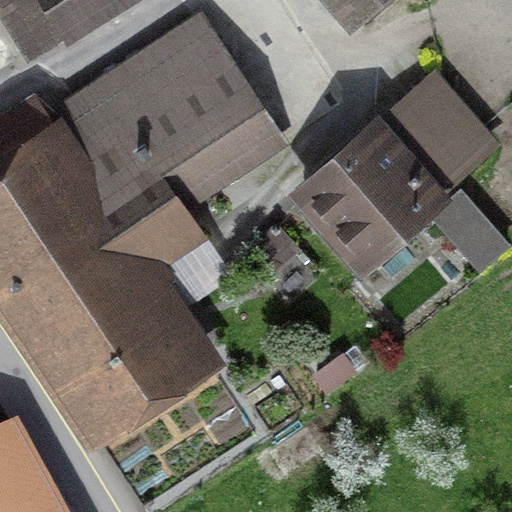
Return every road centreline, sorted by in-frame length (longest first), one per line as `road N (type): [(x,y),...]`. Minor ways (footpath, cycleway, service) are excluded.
road 1 (unknown): [(0,80),(159,0)]
road 2 (residential): [(0,400),(78,511)]
